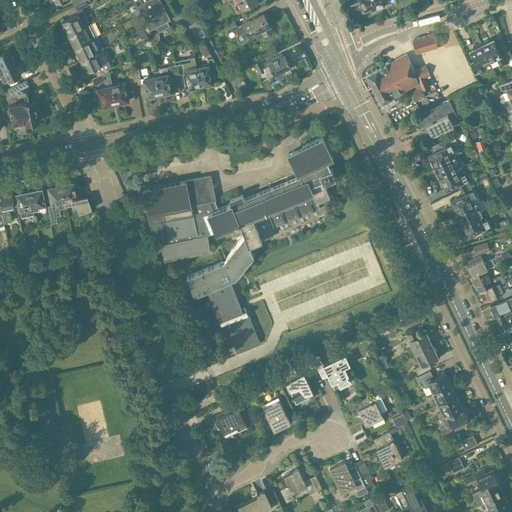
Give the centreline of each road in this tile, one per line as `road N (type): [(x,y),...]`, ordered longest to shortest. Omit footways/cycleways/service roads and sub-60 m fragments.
road 1 (residential): [(210,490),(87,145)]
road 2 (residential): [(430,256),(426,273),(511,458)]
road 3 (tertiary): [(87,145),(279,104)]
road 4 (secondary): [(430,256),(347,81)]
road 5 (secondary): [(511,425),(430,256)]
road 6 (residential): [(493,0),(383,29),(333,52)]
road 7 (residential): [(87,145),(21,0)]
road 8 (residential): [(210,490),(311,434),(335,435)]
